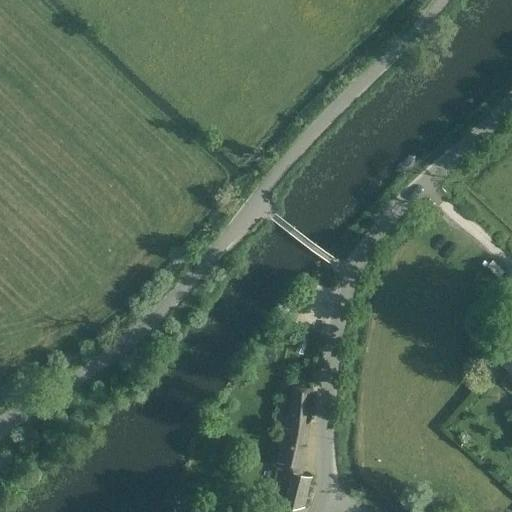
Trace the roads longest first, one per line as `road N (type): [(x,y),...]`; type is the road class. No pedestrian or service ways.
road 1 (unclassified): [(322,499),(330,379),(352,272),(406,195),(511,95)]
road 2 (unclassified): [(256,202),(144,329),(0,426)]
road 3 (unclassified): [(256,202),(439,0)]
